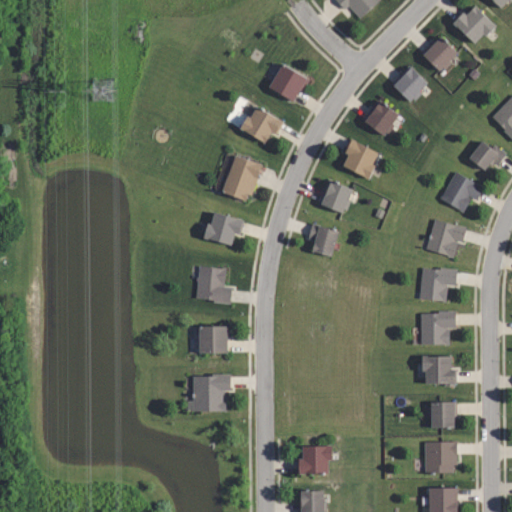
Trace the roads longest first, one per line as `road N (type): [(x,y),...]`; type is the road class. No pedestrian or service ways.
road 1 (residential): [(270,511),(269,329),(279,223),(339,103),(431,0)]
road 2 (residential): [(511,214),(497,249),(487,317),(492,511)]
